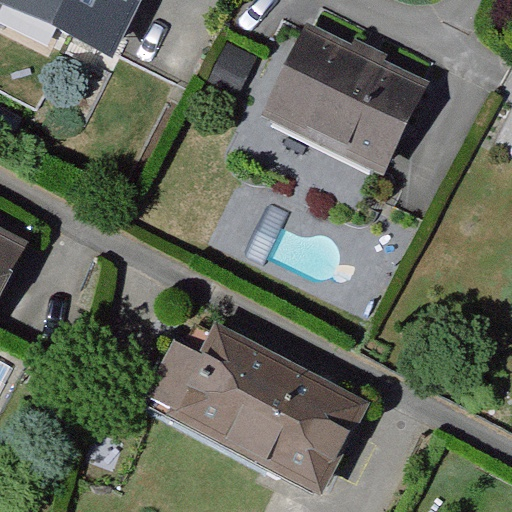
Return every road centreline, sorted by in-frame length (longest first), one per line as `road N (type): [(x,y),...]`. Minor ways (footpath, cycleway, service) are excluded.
road 1 (residential): [(511,469),(0,198)]
road 2 (residential): [(474,71),(332,0)]
